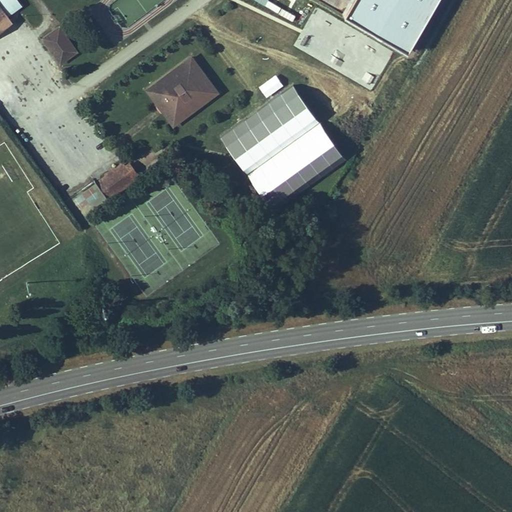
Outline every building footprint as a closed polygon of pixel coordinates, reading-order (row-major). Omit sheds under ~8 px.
[(24,7),(20,2),(17,0),(0,0),(0,37),(12,28),(6,21),(18,12),(24,7)] [(320,0),(344,14),(408,52),(436,0),(320,0)] [(79,44),(61,19),(44,32),(62,56),(79,44)] [(184,61),(153,89),(152,90),(152,91),(151,92),(151,93),(151,94),(152,95),(171,118),(172,118),(172,119),(173,119),(174,119),(175,119),(176,119),(177,119),(211,90),(211,89),(212,89),(212,88),(212,87),(212,86),(212,85),(192,61),(191,61),(190,61),(188,61),(187,61),(186,61),(185,61),(184,61)] [(290,86),(221,137),(275,209),(344,159),(290,86)] [(123,162),(118,166),(125,176),(130,172),(123,162)] [(99,176),(94,180),(104,194),(127,177),(125,176),(118,166),(116,163),(109,168),(99,176)] [(99,176),(109,168),(106,165),(96,172),(99,176)] [(69,197),(76,210),(96,201),(89,187),(69,197)]
